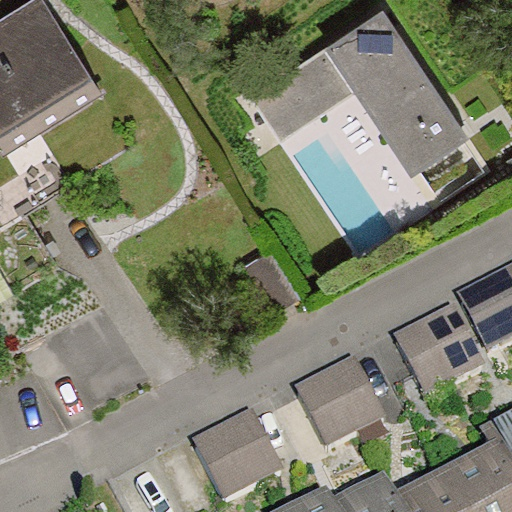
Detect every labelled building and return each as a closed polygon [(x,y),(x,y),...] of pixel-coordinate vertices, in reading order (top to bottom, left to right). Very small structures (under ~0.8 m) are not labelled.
[(106,95),(49,1),(0,30),(0,128),(14,151),(106,95)] [(383,14),(254,100),(282,143),(356,94),(414,183),(470,145),(383,14)] [(61,269),(29,217),(0,234),(0,304),(1,307),(61,269)] [(303,302),(275,255),(251,269),(279,316),(303,302)] [(511,334),(511,272),(458,300),(483,350),(511,334)] [(454,317),(399,345),(427,399),(482,371),(454,317)] [(353,367),(300,394),(327,449),(381,422),(353,367)] [(490,462),(511,502),(511,418),(477,437),(490,462)] [(254,422),(201,449),(228,502),(281,475),(254,422)] [(441,488),(453,511),(511,511),(511,502),(490,462),(441,488)] [(328,511),(391,511),(378,486),(328,511)] [(453,511),(441,488),(394,511),(453,511)] [(291,511),(325,511),(319,498),(291,511)]
